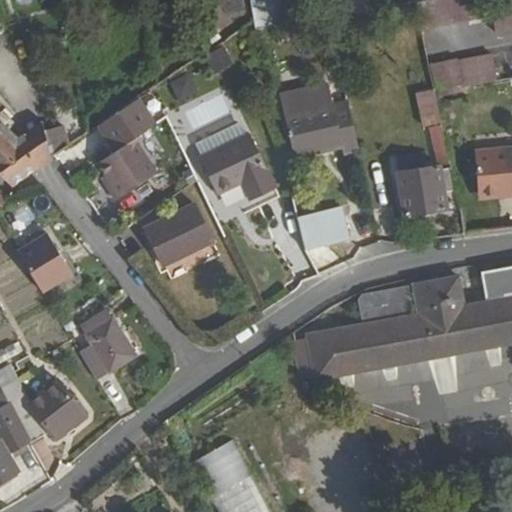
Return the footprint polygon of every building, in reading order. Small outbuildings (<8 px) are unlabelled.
[(249,0),(254,19),(256,30),(287,25),(281,0),(249,0)] [(353,0),(358,14),(390,8),(387,0),(353,0)] [(490,0),(439,0),(417,4),(423,33),(493,22),(490,0)] [(511,0),(494,0),(500,39),(511,37),(511,0)] [(273,49),(286,111),(333,101),(334,109),(350,105),(339,56),(326,59),(321,38),(273,49)] [(222,45),(205,55),(215,72),(232,62),(222,45)] [(430,68),(436,95),(500,83),(494,56),(430,68)] [(0,172),(13,184),(56,151),(58,150),(45,119),(26,134),(16,134),(0,119),(0,172)] [(204,155),(249,135),(242,120),(197,140),(204,155)] [(432,129),(439,167),(451,166),(441,121),(436,122),(437,128),(432,129)] [(98,159),(107,171),(111,178),(107,181),(117,197),(159,169),(136,134),(98,159)] [(201,156),(221,200),(247,188),(255,207),(280,195),(251,134),(249,135),(204,155),(201,156)] [(511,148),(476,152),(480,194),(511,190),(511,148)] [(399,158),(401,173),(426,170),(424,155),(399,158)] [(402,193),(405,216),(447,210),(443,190),(442,184),(439,167),(426,170),(401,173),(399,173),(402,193)] [(102,174),(107,181),(111,178),(107,171),(102,174)] [(294,196),(306,247),(347,237),(336,187),(294,196)] [(480,194),(481,200),(511,196),(511,190),(480,194)] [(145,226),(163,264),(213,241),(195,203),(145,226)] [(47,267),(34,275),(40,286),(53,278),(47,267)] [(413,285),(419,316),(308,336),(317,379),(511,343),(511,268),(487,273),(492,302),(465,306),(460,277),(413,285)] [(40,286),(51,304),(65,296),(53,278),(40,286)] [(82,338),(104,374),(133,357),(129,351),(111,322),(82,338)] [(0,362),(22,352),(17,343),(0,350),(0,362)] [(0,481),(17,471),(8,455),(46,431),(35,415),(10,366),(0,370),(0,390),(5,402),(0,404),(0,481)] [(35,415),(46,431),(47,431),(53,439),(96,405),(78,383),(35,415)] [(266,511),(236,440),(195,458),(218,511),(266,511)]
